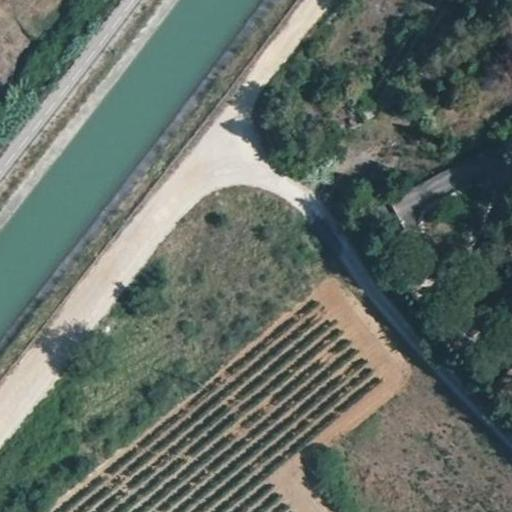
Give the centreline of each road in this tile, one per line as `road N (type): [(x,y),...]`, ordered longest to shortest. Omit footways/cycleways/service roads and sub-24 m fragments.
road 1 (track): [(0,420),(320,0)]
road 2 (unclassified): [(235,116),(268,167),(310,204),(423,346),(511,440)]
